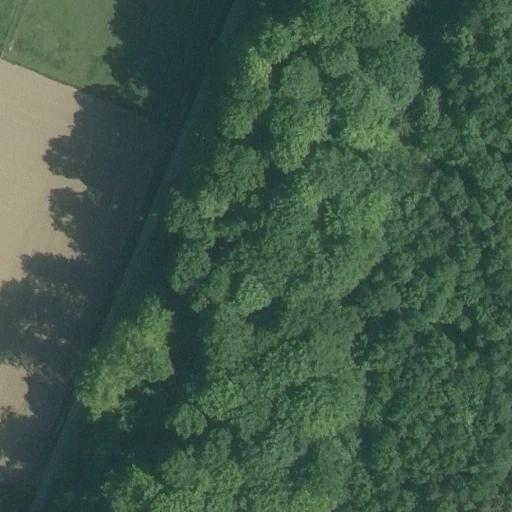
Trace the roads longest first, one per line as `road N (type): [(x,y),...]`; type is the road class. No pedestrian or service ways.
road 1 (unclassified): [(244,0),(38,511)]
road 2 (track): [(120,308),(293,358)]
